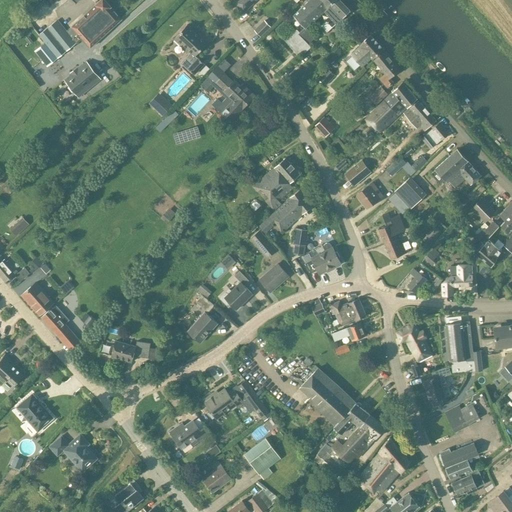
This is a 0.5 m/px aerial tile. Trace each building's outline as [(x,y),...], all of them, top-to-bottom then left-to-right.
[(91,46),(122,19),(111,7),(111,6),(105,0),(100,0),(96,4),(96,5),(68,30),(77,41),(82,36),(91,46)] [(256,0),(237,0),(235,2),(244,12),(256,0)] [(306,28),(325,10),(335,0),(310,0),(293,15),(306,28)] [(350,10),(341,0),(335,0),(325,10),(330,16),(324,22),(320,26),(327,32),(350,10)] [(57,19),(39,35),(46,43),(35,52),(46,66),(57,57),(76,42),(57,19)] [(265,21),(254,30),(260,36),(270,26),(265,21)] [(195,55),(208,41),(200,34),(199,35),(187,24),(175,37),(191,52),(187,56),(194,62),(188,68),(194,74),(204,63),(198,57),(197,58),(195,55)] [(306,28),(292,41),(304,54),(312,47),(309,44),(315,38),(306,28)] [(361,45),(354,51),(351,55),(362,67),(372,58),(372,59),(384,48),(371,35),(360,44),(361,45)] [(390,78),(400,69),(385,51),(375,59),(386,73),(380,78),(388,87),(394,82),(390,78)] [(87,62),(65,80),(79,97),(101,79),(87,62)] [(217,66),(200,85),(205,90),(213,81),(228,94),(222,100),(218,96),(211,103),(221,112),(220,113),(231,122),(244,108),(243,107),(253,97),(235,80),(234,82),(217,66)] [(327,84),(335,75),(327,68),(319,77),(327,84)] [(373,111),(371,113),(364,120),(369,126),(372,124),(380,133),(385,128),(384,128),(417,98),(403,82),(398,87),(373,111)] [(376,105),(388,94),(381,87),(373,94),(370,91),(366,94),(376,105)] [(173,105),(159,93),(149,103),(163,116),(173,105)] [(303,93),(296,101),(301,105),(308,98),(303,93)] [(425,130),(437,120),(418,100),(404,113),(417,127),(420,125),(425,130)] [(315,126),(325,137),(337,126),(332,121),(330,122),(325,117),(315,126)] [(435,145),(449,134),(440,123),(426,135),(422,138),(431,149),(434,146),(435,145)] [(193,129),(177,134),(179,142),(195,137),(193,129)] [(378,161),(389,150),(375,138),(365,149),(378,161)] [(449,181),(455,188),(466,178),(471,184),(481,175),(458,149),(436,168),(437,169),(432,173),(440,183),(445,179),(447,182),(449,181)] [(417,170),(427,161),(423,155),(412,164),(417,170)] [(392,176),(407,163),(401,156),(386,169),(392,176)] [(253,186),(257,191),(261,189),(269,198),(266,200),(274,210),(281,204),(278,201),(293,187),(289,183),(300,174),(286,158),(253,186)] [(361,162),(346,174),(354,184),(369,172),(361,162)] [(410,178),(394,191),(395,193),(396,192),(410,207),(411,208),(425,196),(410,178)] [(367,208),(383,196),(373,182),(357,194),(367,208)] [(302,214),(303,213),(306,216),(308,214),(305,211),(312,206),(300,189),(286,201),(259,225),(263,230),(268,226),(269,228),(273,224),(274,226),(280,220),(286,229),(302,214)] [(403,213),(410,207),(396,192),(395,193),(391,196),(401,208),(400,209),(403,213)] [(486,221),(496,211),(483,197),(472,208),(486,221)] [(507,230),(506,232),(505,232),(510,236),(511,233),(511,201),(500,214),(506,220),(501,224),(507,230)] [(173,216),(167,211),(161,218),(167,223),(168,223),(171,218),(173,216)] [(389,224),(379,228),(386,243),(397,239),(395,234),(406,229),(405,227),(399,214),(391,218),(388,213),(382,215),(385,222),(387,221),(389,224)] [(23,218),(10,229),(15,236),(29,224),(23,218)] [(476,238),(482,231),(479,228),(477,230),(473,227),(469,224),(470,223),(467,220),(463,225),(473,234),(473,235),(476,238)] [(252,232),(258,226),(254,221),(248,227),(252,232)] [(488,237),(499,226),(493,221),(483,232),(488,237)] [(306,246),(308,229),(296,227),(293,244),(306,246)] [(277,250),(260,230),(250,239),(267,258),(277,250)] [(433,230),(424,240),(429,244),(438,234),(433,230)] [(397,239),(386,243),(392,259),(409,251),(407,248),(411,247),(408,240),(399,244),(397,239)] [(491,267),(502,251),(488,239),(484,244),(480,241),(475,247),(478,251),(475,254),(491,267)] [(325,250),(325,251),(312,258),(313,260),(306,263),(311,273),(318,270),(320,274),(327,270),(327,271),(334,268),(333,267),(341,263),(338,258),(340,257),(337,252),(335,252),(333,247),(332,248),(331,244),(330,244),(328,243),(326,243),(325,244),(324,245),(324,246),(324,248),(325,250)] [(432,264),(438,258),(431,252),(426,259),(432,264)] [(229,269),(236,262),(228,254),(221,261),(222,262),(222,263),(229,269)] [(3,260),(0,257),(0,275),(6,281),(9,278),(10,280),(12,278),(11,277),(13,275),(15,277),(16,276),(20,281),(30,273),(25,268),(18,273),(17,271),(8,261),(7,261),(5,259),(3,260)] [(271,291),(289,276),(278,263),(260,279),(271,291)] [(50,270),(45,264),(41,268),(46,273),(50,270)] [(473,266),(457,266),(450,266),(451,277),(447,278),(443,282),(443,296),(453,295),(453,286),(474,285),(473,266)] [(419,273),(414,268),(410,272),(415,277),(408,286),(416,293),(421,288),(422,290),(429,282),(424,277),(426,276),(423,274),(422,275),(419,273)] [(241,282),(231,291),(229,289),(220,297),(229,306),(232,303),(237,309),(253,293),(244,285),(249,280),(240,270),(235,276),(241,282)] [(435,290),(442,280),(437,276),(430,286),(435,290)] [(73,287),(68,281),(60,288),(66,293),(73,287)] [(22,295),(40,315),(54,302),(36,282),(22,295)] [(212,291),(202,283),(197,290),(206,298),(212,291)] [(214,305),(202,295),(196,302),(208,313),(214,305)] [(355,319),(366,315),(359,298),(348,302),(341,305),(339,300),(331,304),(341,325),(356,319),(355,319)] [(322,302),(312,307),(315,315),(325,310),(322,302)] [(50,309),(42,317),(55,332),(59,329),(61,332),(58,335),(71,350),(80,341),(65,324),(69,320),(56,305),(51,309),(50,309)] [(201,342),(218,323),(205,312),(188,331),(201,342)] [(91,316),(85,324),(90,328),(96,319),(91,315),(91,316)] [(446,325),(441,326),(445,362),(450,361),(450,362),(451,362),(452,372),(467,371),(466,362),(474,361),(473,352),(470,327),(470,321),(461,322),(460,316),(446,318),(447,325),(446,325)] [(347,327),(341,330),(331,333),(335,341),(351,335),(353,340),(365,335),(360,322),(347,327)] [(427,336),(424,330),(423,329),(420,330),(415,322),(396,332),(401,342),(407,340),(413,351),(414,352),(419,363),(433,356),(424,338),(427,336)] [(497,347),(511,345),(511,324),(507,325),(508,328),(495,330),(497,347)] [(131,362),(133,356),(148,358),(151,343),(137,341),(136,346),(116,340),(115,345),(112,344),(110,351),(113,352),(112,356),(131,362)] [(338,356),(350,351),(347,343),(335,348),(338,356)] [(482,351),(473,352),(474,361),(475,372),(483,371),(482,361),(481,352),(482,351)] [(5,354),(0,358),(0,379),(10,388),(22,375),(8,362),(11,359),(5,354)] [(511,359),(505,366),(506,367),(503,369),(511,377),(511,359)] [(416,377),(420,375),(416,363),(412,365),(416,377)] [(315,371),(302,385),(300,388),(311,398),(309,400),(336,425),(356,403),(347,394),(318,368),(315,365),(312,369),(315,371)] [(434,406),(443,403),(442,399),(446,397),(443,387),(447,386),(444,376),(451,374),(449,366),(432,372),(434,379),(424,382),(430,401),(432,400),(434,406)] [(237,387),(234,389),(228,393),(225,389),(214,396),(212,394),(203,400),(215,416),(214,417),(218,423),(221,421),(227,417),(225,414),(223,411),(228,407),(230,409),(236,405),(237,407),(243,403),(249,412),(254,409),(261,418),(264,421),(272,415),(246,380),(237,387)] [(32,394),(18,407),(38,431),(53,418),(32,394)] [(360,402),(356,403),(336,425),(334,427),(341,434),(351,422),(354,424),(355,422),(359,425),(360,426),(370,414),(362,407),(362,404),(360,402)] [(445,412),(455,433),(469,425),(468,423),(479,418),(472,403),(471,403),(470,403),(464,406),(465,407),(461,409),(459,405),(445,412)] [(508,424),(511,421),(511,409),(511,410),(503,417),(508,424)] [(376,437),(386,426),(370,414),(360,426),(359,425),(343,444),(338,440),(332,448),(326,443),(318,454),(322,458),(338,470),(354,452),(359,457),(376,437)] [(195,445),(206,437),(206,436),(210,433),(200,419),(195,422),(193,420),(183,428),(180,424),(170,431),(183,448),(192,441),(195,445)] [(251,433),(256,441),(271,431),(265,423),(251,433)] [(58,457),(64,451),(83,471),(97,458),(86,446),(89,444),(81,435),(70,444),(62,435),(49,446),(58,457)] [(401,472),(404,468),(410,462),(390,437),(379,450),(380,452),(355,480),(364,489),(371,481),(381,491),(400,470),(401,472)] [(266,438),(245,453),(260,473),(268,467),(281,458),(266,438)] [(447,467),(479,453),(474,443),(451,452),(449,448),(440,452),(447,467)] [(20,469),(24,460),(15,456),(11,466),(20,469)] [(472,470),(467,459),(446,468),(451,478),(459,475),(458,474),(466,471),(467,473),(472,470)] [(231,478),(221,465),(222,465),(219,461),(212,466),(215,470),(203,479),(213,491),(231,478)] [(310,473),(318,464),(314,461),(306,469),(310,473)] [(473,488),(484,484),(478,472),(453,483),(458,495),(467,491),(468,494),(474,491),(473,488)] [(125,511),(143,498),(137,490),(140,487),(133,479),(110,497),(121,511),(125,511)] [(230,511),(248,511),(250,511),(253,508),(256,511),(262,511),(273,504),(273,503),(279,498),(267,488),(258,481),(256,484),(264,490),(263,491),(262,490),(247,500),(248,501),(245,504),(242,500),(229,510),(230,511)] [(504,491),(488,502),(495,511),(500,511),(511,503),(511,501),(509,497),(511,494),(511,489),(509,486),(504,491)] [(390,507),(394,511),(411,511),(420,506),(409,492),(390,507)] [(511,511),(511,503),(500,511),(511,511)]
